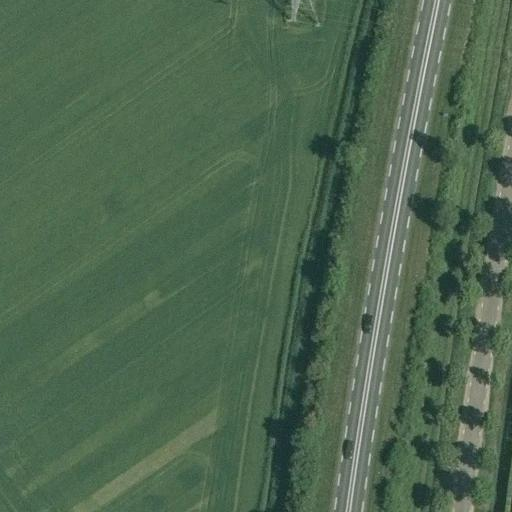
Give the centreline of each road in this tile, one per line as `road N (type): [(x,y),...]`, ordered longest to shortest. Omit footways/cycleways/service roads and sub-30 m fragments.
road 1 (primary): [(352,511),(387,265),(438,0)]
road 2 (unclassified): [(463,511),(511,180)]
